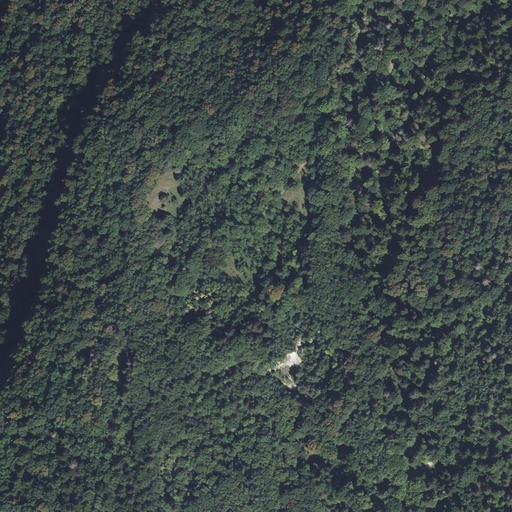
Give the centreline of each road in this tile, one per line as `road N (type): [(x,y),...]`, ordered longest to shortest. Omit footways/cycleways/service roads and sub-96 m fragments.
road 1 (track): [(511,273),(469,348),(451,444),(412,474),(406,511)]
road 2 (track): [(487,314),(471,320),(412,399),(370,400),(348,419),(334,457),(322,457)]
